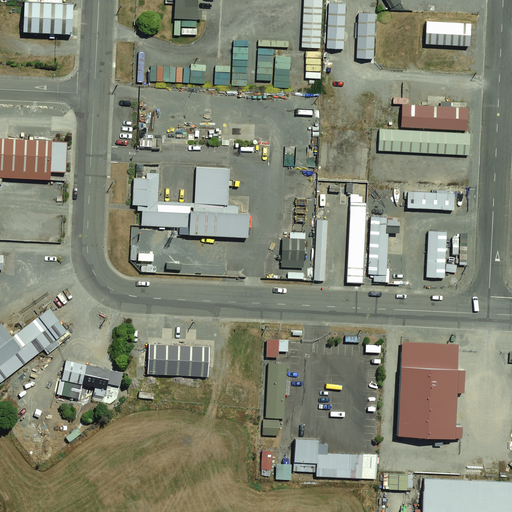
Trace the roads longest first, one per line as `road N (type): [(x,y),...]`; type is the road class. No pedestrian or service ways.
road 1 (residential): [(94,93),(92,270),(128,295),(243,302)]
road 2 (residential): [(488,313),(503,0)]
road 3 (residential): [(243,302),(488,313)]
road 4 (residential): [(227,511),(243,302)]
